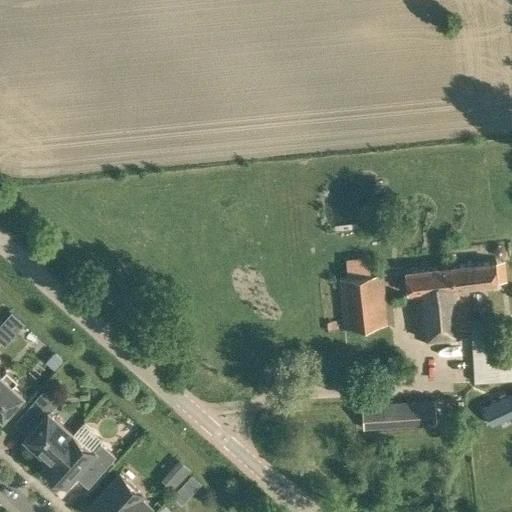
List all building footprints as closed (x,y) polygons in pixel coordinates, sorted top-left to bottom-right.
[(390,216),(373,218),(375,237),(392,235),(390,216)] [(374,259),(373,243),(360,244),(360,260),(374,259)] [(338,277),(337,277),(343,327),(388,322),(382,272),(359,274),(355,247),(335,250),(338,277)] [(495,261),(452,264),(459,333),(470,332),(466,284),(497,281),(495,261)] [(459,333),(452,264),(405,269),(407,290),(411,290),(415,336),(424,335),(459,333)] [(15,334),(1,322),(0,323),(0,341),(5,345),(15,334)] [(54,352),(45,362),(53,369),(62,359),(54,352)] [(511,354),(472,357),(474,381),(511,378),(511,354)] [(0,414),(2,416),(22,394),(12,385),(17,379),(5,369),(0,374),(0,414)] [(43,465),(44,465),(73,433),(49,412),(56,404),(43,392),(21,417),(29,424),(23,431),(27,434),(25,437),(49,458),(43,465)] [(491,425),(511,415),(511,392),(483,406),(491,425)] [(412,399),(370,402),(362,402),(363,428),(420,424),(436,424),(435,398),(412,399)] [(73,433),(44,465),(66,484),(75,474),(87,485),(114,456),(100,443),(93,451),(73,433)] [(186,477),(192,470),(179,458),(173,465),(186,477)] [(119,473),(89,506),(96,511),(144,511),(150,507),(139,497),(142,494),(119,473)] [(191,474),(182,484),(191,493),(201,482),(191,474)]
